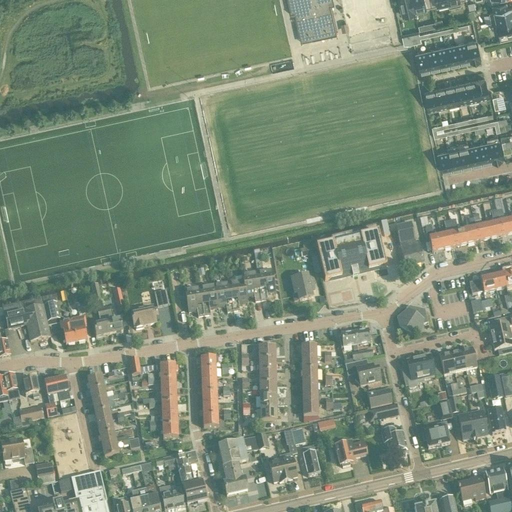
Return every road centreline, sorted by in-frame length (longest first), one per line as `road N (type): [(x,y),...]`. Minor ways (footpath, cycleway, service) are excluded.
road 1 (residential): [(211,511),(190,343)]
road 2 (tertiary): [(259,511),(420,475)]
road 3 (residential): [(381,314),(437,274),(511,257)]
